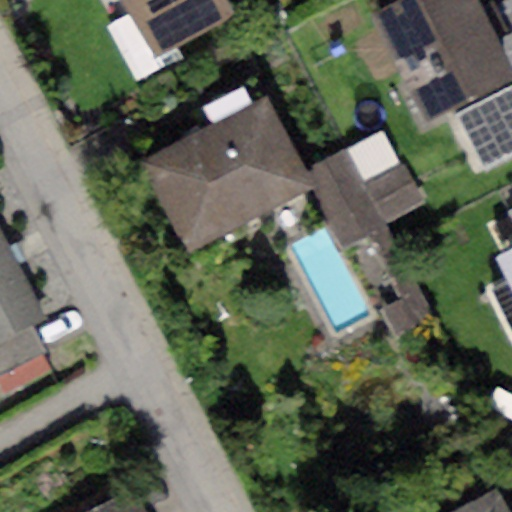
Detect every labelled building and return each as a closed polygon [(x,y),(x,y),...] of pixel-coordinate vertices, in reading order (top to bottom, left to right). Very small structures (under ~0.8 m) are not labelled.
[(229,0),(124,0),(157,57),(237,12),(229,0)] [(511,73),(475,0),(402,0),(372,15),(425,120),(511,76),(511,73)] [(511,88),(457,116),(482,165),(511,149),(511,88)] [(267,102),(146,164),(191,250),(312,188),(303,171),(267,102)] [(303,171),(312,188),(341,245),(367,231),(402,298),(380,309),(393,336),(433,315),(386,225),(426,205),(402,159),(364,179),(347,148),(303,171)] [(0,237),(0,339),(29,325),(43,317),(0,237)] [(511,250),(496,258),(511,290),(511,250)] [(29,325),(0,339),(0,376),(44,353),(29,325)] [(508,511),(497,492),(461,511),(508,511)] [(144,511),(135,493),(94,511),(144,511)]
